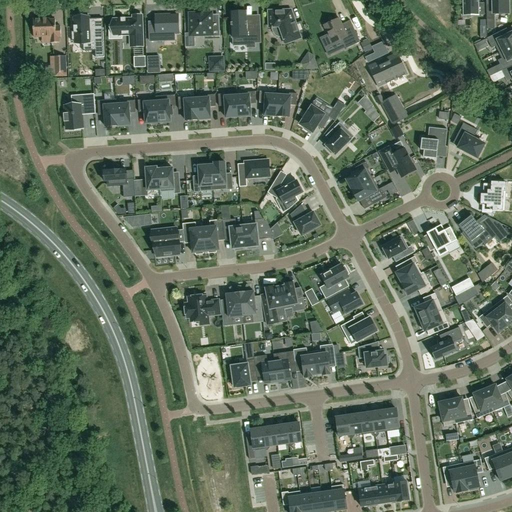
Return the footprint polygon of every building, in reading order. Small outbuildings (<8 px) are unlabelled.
[(478,3),(478,0),(462,0),(463,16),(464,16),(464,14),(471,14),(471,16),(471,15),(478,15),(478,16),(479,16),(479,15),(484,15),(484,3),(478,3)] [(486,6),(487,19),(494,19),(494,15),(508,14),(508,12),(508,0),(493,0),(493,6),(486,6)] [(269,27),(272,27),(272,29),(272,30),(272,31),(273,33),(274,34),(275,35),(276,36),(277,36),(278,37),(280,37),(281,37),(283,37),(284,39),(285,43),(293,41),(301,38),(294,19),(291,10),(284,10),(268,11),(269,27)] [(230,36),(232,36),(232,38),(246,38),(247,48),(255,48),(254,25),(247,25),(246,12),(231,12),(232,27),(230,27),(230,36)] [(219,19),(212,19),(212,13),(204,13),(203,13),(203,15),(199,15),(199,13),(198,13),(190,14),(190,36),(212,35),(212,37),(220,37),(219,19)] [(142,15),(133,16),(133,19),(113,19),(113,25),(109,25),(110,39),(122,39),(122,35),(130,35),(131,46),(143,46),(142,25),(142,15)] [(149,25),(150,41),(164,41),(164,33),(170,33),(170,32),(178,32),(178,24),(178,16),(155,16),(156,25),(149,25)] [(74,31),(71,31),(72,41),(74,41),(74,43),(83,42),(90,42),(90,41),(95,41),(95,51),(95,57),(104,57),(103,28),(94,28),(94,29),(90,29),(90,19),(89,17),(74,18),(74,31)] [(342,24),(339,18),(324,25),(333,43),(342,39),(346,48),(360,42),(350,20),(342,24)] [(34,38),(53,37),(53,43),(59,43),(59,37),(61,37),(61,26),(56,26),(55,20),(50,20),(50,19),(33,19),(34,38)] [(499,52),(511,45),(511,32),(502,37),(500,32),(487,38),(492,48),(496,46),(499,52)] [(503,70),(511,65),(511,45),(499,52),(502,58),(498,60),(503,70)] [(305,70),(313,69),(319,69),(314,56),(308,52),(299,66),(305,70)] [(368,62),(377,58),(375,53),(366,58),(368,62)] [(378,86),(406,73),(397,54),(369,66),(378,86)] [(55,57),(56,76),(66,76),(66,56),(55,57)] [(160,56),(149,56),(149,73),(161,73),(160,56)] [(225,71),(224,56),(208,56),(209,72),(225,71)] [(145,57),(134,57),(135,67),(145,67),(145,57)] [(511,65),(503,70),(502,71),(507,81),(511,79),(511,80),(511,65)] [(259,103),(265,104),(264,116),(277,116),(278,92),(260,91),(259,103)] [(251,116),(250,104),(256,104),(255,92),(237,93),(239,117),(251,116)] [(278,92),(277,116),(289,117),(290,105),(296,106),(297,94),(278,92)] [(239,117),(237,93),(218,94),(219,106),(225,106),(226,118),(239,117)] [(65,114),(64,114),(65,122),(66,121),(67,130),(83,128),(82,114),(95,113),(94,95),(80,96),(81,104),(72,105),(65,106),(65,114)] [(173,115),(172,108),(176,108),(175,95),(156,97),(156,99),(158,123),(171,122),(170,115),(173,115)] [(211,119),(210,107),(216,107),(215,95),(196,96),(196,98),(197,98),(198,120),(211,119)] [(391,125),(406,117),(394,96),(380,104),(391,125)] [(198,120),(197,98),(196,98),(185,99),(185,97),(178,97),(179,109),(185,109),(186,121),(198,120)] [(359,103),(366,111),(367,112),(371,108),(373,106),(364,97),(359,103)] [(105,127),(118,126),(116,102),(117,102),(117,99),(97,101),(99,115),(105,115),(105,127)] [(158,123),(156,99),(138,100),(139,112),(145,112),(146,124),(158,123)] [(118,126),(130,125),(130,113),(136,112),(135,100),(117,102),(116,102),(118,126)] [(324,114),(312,106),(300,124),(306,128),(304,129),(311,134),(312,132),(313,132),(317,126),(322,129),(330,117),(324,114)] [(458,124),(461,117),(454,114),(451,121),(458,124)] [(340,123),(331,131),(336,135),(330,141),(326,145),(327,146),(325,148),(331,153),(332,152),(335,155),(354,137),(340,123)] [(465,151),(477,158),(485,144),(474,138),(478,130),(464,123),(453,143),(459,146),(458,148),(460,149),(465,151)] [(395,138),(403,134),(398,127),(391,130),(395,138)] [(447,129),(435,128),(434,140),(422,138),(420,150),(424,150),(423,157),(437,159),(438,146),(445,147),(447,129)] [(391,146),(380,152),(385,163),(390,172),(397,169),(402,177),(416,170),(404,149),(395,154),(391,146)] [(239,173),(240,187),(247,186),(246,178),(270,177),(269,160),(245,162),(246,173),(239,173)] [(212,165),(213,190),(227,189),(227,190),(233,189),(233,177),(227,178),(225,162),(214,163),(214,165),(212,165)] [(352,191),(373,179),(368,169),(369,168),(366,162),(356,168),(357,171),(351,174),(352,176),(346,180),(352,191)] [(212,165),(208,165),(208,163),(201,164),(201,166),(199,166),(200,180),(194,180),(195,192),(201,192),(201,191),(213,190),(212,165)] [(164,169),(159,169),(161,192),(175,191),(175,194),(181,193),(180,181),(174,182),(173,168),(171,168),(171,166),(164,167),(164,169)] [(161,192),(159,169),(157,169),(157,167),(146,168),(147,184),(141,184),(142,196),(148,196),(148,190),(160,189),(160,192),(161,192)] [(134,179),(127,179),(126,169),(104,171),(104,173),(103,173),(103,180),(104,179),(104,181),(108,181),(108,186),(123,185),(124,197),(135,197),(134,179)] [(379,190),(373,179),(352,191),(358,202),(369,196),(373,205),(387,197),(382,188),(379,190)] [(284,203),(285,202),(289,209),(299,201),(296,196),(303,192),(297,181),(284,188),(274,182),(268,192),(278,199),(281,197),(284,203)] [(481,194),(480,204),(487,205),(486,207),(493,208),(492,211),(502,211),(503,192),(505,192),(506,182),(491,181),(491,184),(491,190),(487,190),(487,194),(481,194)] [(302,205),(290,215),(302,236),(321,225),(313,212),(310,214),(308,215),(302,205)] [(481,240),(491,232),(499,242),(509,235),(499,223),(484,215),(476,222),(471,215),(459,225),(463,230),(462,231),(463,232),(462,233),(475,249),(483,243),(481,240)] [(144,226),(142,216),(125,218),(132,227),(144,226)] [(209,221),(210,227),(203,228),(206,251),(208,251),(209,253),(216,252),(216,250),(219,250),(217,233),(224,232),(222,219),(209,221)] [(235,219),(222,220),(224,232),(231,232),(233,248),(235,248),(235,250),(243,249),(243,247),(246,247),(243,226),(243,223),(236,224),(235,219)] [(270,229),(265,219),(255,220),(256,225),(243,226),(246,247),(248,247),(248,249),(256,248),(256,246),(259,246),(258,240),(275,238),(273,233),(270,229)] [(195,222),(183,224),(183,230),(184,235),(184,236),(191,235),(193,253),(195,253),(196,255),(203,254),(203,252),(206,251),(203,228),(196,228),(195,222)] [(277,223),(270,229),(273,233),(279,227),(277,223)] [(435,227),(426,232),(439,255),(448,251),(445,245),(457,239),(450,226),(438,232),(435,227)] [(184,235),(183,230),(166,231),(167,238),(155,240),(157,257),(179,254),(178,242),(185,242),(184,236),(184,235)] [(402,236),(382,247),(384,250),(382,251),(386,258),(388,258),(389,259),(393,257),(401,252),(404,258),(415,252),(411,246),(408,248),(402,236)] [(396,273),(398,275),(396,276),(400,283),(401,282),(402,284),(421,274),(416,263),(418,262),(415,257),(404,263),(406,268),(396,273)] [(343,267),(342,264),(321,275),(326,284),(321,287),(328,299),(340,293),(336,285),(349,278),(347,275),(349,274),(345,266),(343,267)] [(402,284),(408,295),(418,290),(421,295),(432,289),(423,272),(421,274),(402,284)] [(447,283),(444,278),(438,282),(441,287),(447,283)] [(456,296),(474,286),(469,278),(452,287),(456,296)] [(296,299),(293,283),(285,284),(285,285),(280,287),(284,309),(292,308),(293,312),(306,309),(303,297),(296,299)] [(284,309),(280,287),(274,288),(274,287),(266,288),(267,294),(261,295),(267,325),(279,322),(277,315),(285,314),(284,309)] [(357,293),(352,296),(348,289),(327,301),(334,313),(339,310),(342,316),(363,304),(357,293)] [(245,292),(240,292),(243,316),(252,315),(253,320),(263,319),(262,305),(256,306),(254,291),(245,292)] [(233,317),(243,316),(240,292),(235,293),(226,294),(228,309),(222,310),(223,323),(234,322),(233,317)] [(435,293),(423,298),(425,304),(415,308),(420,320),(442,310),(435,293)] [(199,326),(210,325),(209,315),(220,314),(218,301),(206,302),(205,294),(196,295),(197,297),(189,298),(189,304),(185,304),(187,318),(191,317),(191,321),(199,321),(199,326)] [(511,312),(510,310),(511,308),(511,302),(507,296),(493,307),(507,325),(511,322),(511,312)] [(364,308),(376,307),(375,299),(363,301),(364,308)] [(491,324),(498,333),(507,325),(493,307),(479,318),(487,328),(491,324)] [(442,310),(420,320),(421,322),(419,323),(422,330),(424,329),(425,331),(435,327),(437,332),(449,327),(442,310)] [(354,319),(341,326),(346,337),(353,333),(357,342),(377,331),(370,318),(357,325),(354,319)] [(465,323),(471,332),(478,327),(473,320),(465,323)] [(431,347),(434,358),(448,353),(445,342),(450,340),(447,334),(438,337),(440,344),(431,347)] [(252,343),(244,344),(247,361),(254,360),(254,357),(252,343)] [(370,351),(369,343),(357,347),(359,358),(365,357),(366,367),(387,364),(387,362),(389,362),(388,356),(386,356),(386,354),(384,354),(383,350),(370,351)] [(321,351),(314,352),(317,375),(322,374),(322,375),(330,374),(328,358),(335,357),(333,346),(332,344),(320,346),(321,351)] [(294,350),(294,351),(295,362),(302,361),(304,377),(312,376),(312,375),(317,375),(314,352),(307,352),(307,348),(294,350)] [(295,364),(295,362),(294,351),(274,354),(278,382),(291,380),(288,365),(295,364)] [(356,352),(344,352),(345,376),(357,375),(356,358),(356,352)] [(274,359),(267,360),(266,355),(254,357),(254,360),(256,369),(263,368),(265,383),(278,382),(274,359)] [(230,375),(232,375),(234,388),(251,385),(249,372),(256,371),(256,369),(254,360),(247,361),(247,364),(231,366),(231,368),(229,368),(230,375)] [(485,390),(494,412),(510,405),(505,393),(500,395),(495,385),(495,386),(494,384),(489,386),(489,388),(485,390)] [(480,392),(479,390),(474,392),(474,394),(478,404),(472,407),(477,418),(494,412),(485,390),(480,392)] [(451,400),(456,424),(473,420),(470,407),(464,409),(462,398),(451,400)] [(456,424),(451,400),(439,403),(439,404),(437,405),(439,411),(441,410),(444,426),(456,424)] [(384,411),(387,431),(399,430),(396,409),(384,411)] [(372,412),(376,437),(377,437),(379,434),(378,433),(387,431),(384,411),(372,412)] [(360,414),(363,432),(362,433),(363,435),(372,434),(372,435),(374,437),(376,437),(372,412),(360,414)] [(354,434),(362,433),(363,432),(360,414),(348,416),(351,438),(353,438),(355,435),(354,434)] [(351,438),(348,416),(336,417),(339,436),(348,435),(348,436),(350,438),(351,438)] [(299,423),(287,424),(290,447),(291,446),(293,444),(293,442),(302,441),(299,423)] [(289,447),(290,447),(287,424),(275,426),(278,445),(286,443),(286,445),(289,447)] [(269,446),(278,445),(275,426),(263,428),(266,450),(268,450),(269,447),(269,446)] [(263,428),(251,430),(253,442),(247,442),(249,459),(256,459),(254,450),(265,449),(266,450),(263,428)] [(445,435),(446,441),(459,440),(458,433),(445,435)] [(391,456),(407,453),(406,445),(390,448),(391,456)] [(379,456),(382,456),(382,457),(391,456),(390,448),(378,450),(379,456)] [(511,448),(503,451),(511,475),(511,448)] [(379,456),(378,450),(378,449),(366,451),(367,458),(379,456)] [(511,476),(511,475),(503,451),(485,458),(489,470),(495,468),(500,481),(511,476)] [(354,454),(339,456),(340,462),(355,460),(354,454)] [(292,460),(293,466),(308,464),(307,458),(292,460)] [(480,487),(477,474),(483,472),(481,460),(462,464),(467,489),(469,489),(470,491),(477,489),(477,487),(480,487)] [(451,479),(453,486),(454,492),(456,492),(456,493),(468,490),(467,489),(462,464),(443,468),(445,480),(451,479)] [(269,473),(268,465),(258,467),(258,466),(251,467),(252,475),(269,473)] [(409,500),(407,481),(394,483),(397,501),(397,502),(409,500)] [(397,501),(394,483),(382,485),(385,503),(397,501)] [(385,503),(382,485),(370,487),(373,505),(385,503)] [(358,488),(361,507),(373,505),(370,487),(358,488)] [(344,488),(332,490),(333,495),(335,510),(347,509),(344,488)] [(288,492),(282,493),(284,505),(290,504),(290,511),(302,511),(301,497),(300,491),(288,493),(288,492)] [(333,495),(322,496),(325,511),(335,510),(333,495)] [(301,497),(302,511),(313,511),(312,498),(312,496),(301,497)] [(312,498),(313,511),(322,511),(325,511),(322,496),(312,498)]
